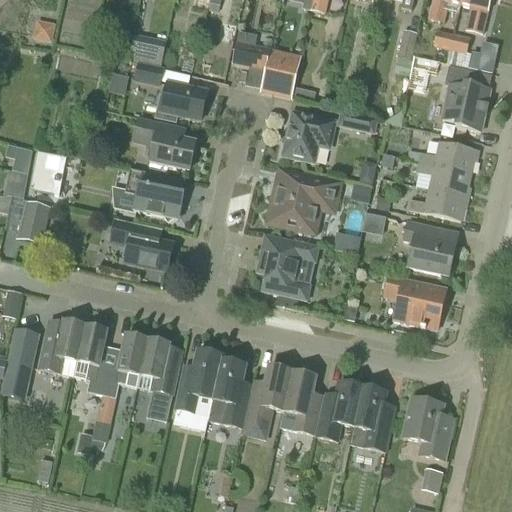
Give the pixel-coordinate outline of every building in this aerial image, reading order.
[(208,12),(209,0),(196,0),(195,10),(208,12)] [(313,0),(310,14),(324,18),(328,0),(313,0)] [(402,0),(401,9),(414,12),(417,0),(402,0)] [(460,9),(462,0),(433,0),(429,22),(444,26),(447,12),(458,15),(460,9)] [(462,0),(460,9),(472,12),(467,31),(483,35),(490,0),(462,0)] [(55,28),(37,24),(33,42),(51,46),(55,28)] [(411,64),(417,36),(403,33),(397,61),(411,64)] [(447,63),(453,37),(437,33),(433,50),(435,50),(433,60),(447,63)] [(453,37),(447,63),(450,54),(466,57),(470,41),(453,37)] [(160,70),(166,44),(150,41),(145,67),(160,70)] [(266,74),(270,53),(236,45),(231,67),(266,74)] [(280,56),(270,98),(289,102),(299,61),(280,56)] [(421,83),(425,62),(413,60),(409,80),(421,83)] [(160,91),(164,71),(138,65),(133,86),(160,91)] [(480,135),(489,93),(471,89),(473,79),(449,74),(446,89),(450,90),(442,123),(456,126),(455,130),(480,135)] [(114,75),(110,94),(124,97),(128,78),(114,75)] [(201,124),(207,96),(167,86),(160,115),(201,124)] [(374,138),(378,122),(340,114),(336,130),(374,138)] [(329,153),(336,125),(292,115),(282,160),(314,167),(318,150),(329,153)] [(189,175),(196,146),(169,140),(172,129),(137,121),(131,146),(152,151),(149,166),(189,175)] [(407,163),(471,178),(474,165),(476,165),(479,155),(439,146),(436,160),(409,154),(407,163)] [(11,174),(27,178),(32,155),(17,151),(14,163),(11,174)] [(37,156),(29,194),(53,198),(61,160),(37,156)] [(468,191),(471,178),(407,163),(404,173),(431,179),(428,193),(468,202),(471,191),(468,191)] [(178,224),(184,198),(162,193),(165,180),(130,173),(125,196),(132,198),(129,213),(178,224)] [(336,220),(343,186),(301,176),(296,196),(274,191),(266,228),(317,239),(322,217),(336,220)] [(2,199),(23,203),(25,191),(5,187),(2,199)] [(368,208),(371,192),(353,188),(350,204),(368,208)] [(466,212),(468,202),(428,193),(425,207),(409,203),(407,213),(461,225),(464,212),(466,212)] [(388,214),(391,202),(378,199),(375,211),(388,214)] [(16,243),(29,246),(42,249),(46,230),(50,211),(25,206),(16,243)] [(167,276),(173,247),(139,239),(141,228),(114,222),(109,247),(126,251),(123,266),(167,276)] [(448,281),(455,249),(427,242),(430,231),(407,225),(403,244),(412,246),(407,271),(448,281)] [(336,233),(331,250),(356,257),(361,240),(336,233)] [(315,267),(319,250),(264,238),(258,268),(266,269),(261,295),(278,299),(276,309),(296,313),(298,304),(307,306),(311,288),(310,288),(315,267)] [(437,335),(444,303),(421,298),(423,286),(389,279),(383,301),(397,304),(392,325),(437,335)] [(2,318),(17,320),(22,295),(7,293),(2,318)] [(73,381),(84,329),(63,324),(62,327),(47,323),(36,373),(73,381)] [(102,399),(107,376),(98,374),(107,334),(84,329),(73,381),(89,384),(86,395),(102,399)] [(15,334),(5,380),(27,385),(38,339),(15,334)] [(136,391),(147,343),(145,343),(145,341),(138,336),(128,337),(127,339),(125,338),(116,378),(107,376),(102,399),(115,402),(119,387),(126,389),(136,391)] [(147,343),(136,391),(172,398),(178,373),(165,370),(170,348),(167,348),(167,346),(160,340),(150,342),(150,344),(147,343)] [(210,404),(220,359),(197,354),(188,392),(178,390),(173,414),(197,419),(201,402),(210,404)] [(242,433),(247,409),(238,407),(247,369),(222,364),(223,360),(220,359),(210,404),(223,407),(218,428),(242,433)] [(282,416),(291,375),(268,370),(262,395),(252,393),(248,409),(247,409),(242,433),(244,433),(246,425),(269,430),(273,414),(282,416)] [(314,440),(322,402),(312,400),(316,381),(291,375),(282,416),(293,418),(289,435),(314,440)] [(353,432),(361,391),(338,385),(330,419),(320,417),(323,402),(322,402),(314,440),(314,441),(338,447),(342,429),(353,432)] [(361,391),(353,432),(349,449),(385,457),(391,431),(380,429),(387,396),(361,391)] [(445,465),(451,439),(439,437),(445,409),(410,401),(401,442),(420,446),(417,459),(445,465)] [(106,446),(110,427),(96,424),(90,451),(102,454),(104,446),(106,446)] [(92,440),(81,437),(76,456),(88,458),(92,440)] [(40,463),(36,483),(48,486),(52,465),(40,463)] [(438,497),(443,475),(425,471),(421,494),(438,497)] [(228,500),(233,479),(220,476),(215,497),(228,500)]
